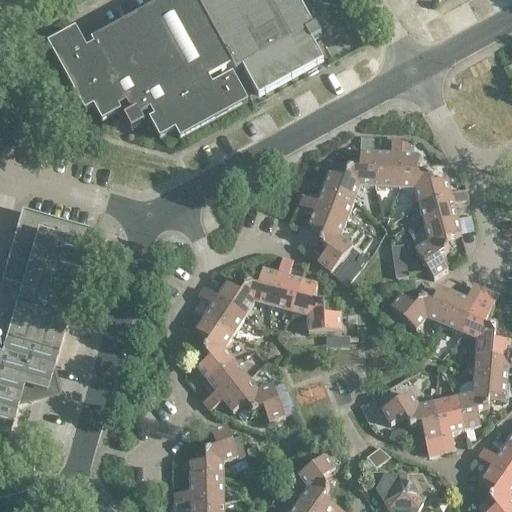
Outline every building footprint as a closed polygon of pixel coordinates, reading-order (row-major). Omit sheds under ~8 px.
[(232,70),(193,0),(173,0),(91,46),(93,50),(86,54),(75,34),(47,49),(85,117),(93,112),(102,127),(121,117),(119,113),(126,108),(132,118),(124,122),(131,135),(143,128),(139,120),(149,115),(153,123),(149,125),(159,144),(175,135),(180,144),(247,107),(232,79),(227,82),(223,75),(232,70)] [(193,0),(232,70),(235,76),(242,72),(258,101),(322,66),(311,45),(320,40),(315,31),(313,33),(295,0),(193,0)] [(361,142),(360,151),(377,151),(377,143),(361,142)] [(402,144),(391,143),(390,159),(376,158),(375,191),(398,193),(400,160),(401,160),(402,144)] [(328,178),(322,193),(353,205),(359,191),(375,191),(376,158),(360,157),(359,173),(348,173),(344,184),(328,178)] [(400,160),(398,193),(414,194),(418,209),(450,200),(446,184),(430,188),(427,177),(416,177),(417,161),(401,160),(400,160)] [(310,181),(308,188),(316,191),(319,184),(310,181)] [(353,205),(322,193),(318,206),(303,200),(299,211),(314,216),(345,227),(353,205)] [(468,206),(465,196),(450,200),(418,209),(424,232),(456,223),(453,210),(468,206)] [(93,235),(22,215),(2,285),(25,292),(73,306),(93,235)] [(314,216),(308,231),(323,237),(319,248),(328,256),(318,268),(331,278),(352,253),(339,242),(345,227),(314,216)] [(461,239),(456,223),(424,232),(428,247),(415,256),(433,283),(447,274),(438,261),(448,255),(445,244),(461,239)] [(292,267),(282,264),(277,279),(278,279),(270,311),(293,318),(301,286),(288,282),(292,267)] [(350,265),(337,283),(346,290),(359,273),(350,265)] [(406,270),(395,272),(397,284),(408,282),(406,270)] [(227,288),(218,301),(218,302),(245,321),(254,307),(270,311),(278,279),(277,279),(262,275),(258,290),(247,287),(240,297),(227,288)] [(420,284),(410,286),(412,294),(422,292),(420,284)] [(317,290),(301,286),(293,318),(307,322),(308,338),(341,337),(340,319),(324,320),(324,309),(313,305),(317,290)] [(483,294),(473,289),(467,304),(454,298),(440,329),(463,339),(476,308),(483,294)] [(73,306),(25,292),(0,364),(0,387),(30,396),(47,395),(73,306)] [(218,301),(205,292),(199,301),(212,310),(204,322),(232,340),(245,321),(218,302),(218,301)] [(426,323),(440,329),(454,298),(439,292),(432,307),(421,302),(414,311),(402,300),(391,313),(416,335),(426,323)] [(508,364),(508,363),(510,347),(494,346),(495,334),(485,329),(497,300),(483,294),(476,308),(463,339),(477,345),(476,361),(508,364)] [(232,340),(204,322),(195,336),(209,345),(202,354),(209,363),(197,373),(207,386),(233,366),(224,353),(232,340)] [(350,343),(338,343),(338,354),(350,353),(350,343)] [(508,364),(476,361),(473,385),(506,388),(507,374),(511,374),(511,363),(508,363),(508,364)] [(248,384),(233,366),(207,386),(216,397),(203,407),(210,415),(223,405),(222,405),(248,384)] [(194,381),(189,385),(193,391),(199,387),(194,381)] [(258,396),(248,384),(222,405),(223,405),(232,418),(245,408),(252,417),(263,413),(269,428),(285,422),(273,391),(258,396)] [(506,388),(473,385),(473,386),(469,386),(465,388),(461,391),(459,394),(458,398),(458,403),(456,403),(464,436),(480,432),(476,416),(488,414),(489,403),(504,404),(506,388)] [(0,444),(4,445),(16,404),(27,407),(30,396),(0,387),(0,444)] [(425,445),(440,441),(433,409),(418,412),(410,398),(382,415),(390,429),(404,422),(410,431),(421,429),(425,445)] [(464,436),(456,403),(433,409),(440,441),(443,456),(454,454),(450,439),(464,436)] [(227,431),(211,436),(217,451),(206,455),(206,467),(190,467),(190,484),(223,483),(223,467),(245,460),(238,441),(231,443),(227,431)] [(393,436),(390,444),(402,449),(407,437),(400,434),(393,436)] [(511,456),(505,451),(497,463),(484,454),(478,463),(491,471),(511,485),(511,456)] [(384,463),(376,454),(367,461),(375,471),(384,463)] [(308,493),(299,506),(307,511),(335,511),(323,502),(329,493),(322,484),(335,474),(325,461),(299,480),(308,493)] [(511,485),(491,471),(482,484),(495,494),(489,503),(495,511),(511,511),(511,505),(510,503),(511,499),(511,485)] [(399,483),(384,480),(377,494),(386,505),(384,506),(387,511),(416,511),(419,511),(423,506),(420,505),(430,493),(422,480),(407,483),(408,480),(399,480),(399,483)] [(223,507),(223,483),(190,484),(190,498),(174,498),(174,509),(190,508),(223,507)]
